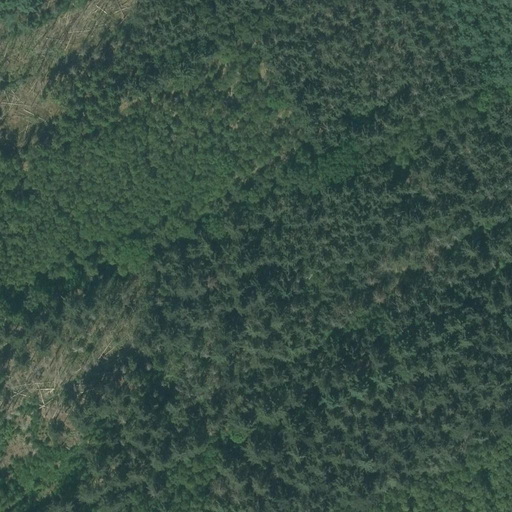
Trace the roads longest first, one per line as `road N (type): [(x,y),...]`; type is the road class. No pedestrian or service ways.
road 1 (track): [(511,298),(58,511)]
road 2 (track): [(511,99),(446,0)]
